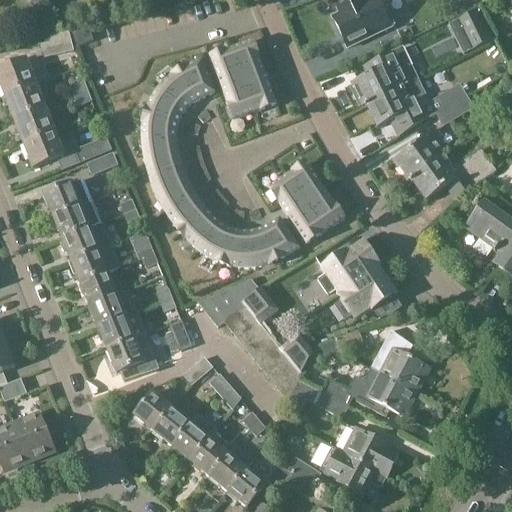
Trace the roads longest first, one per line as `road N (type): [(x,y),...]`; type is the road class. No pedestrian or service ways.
road 1 (residential): [(511,339),(458,309),(412,261),(323,121),(262,0)]
road 2 (residential): [(109,484),(0,211)]
